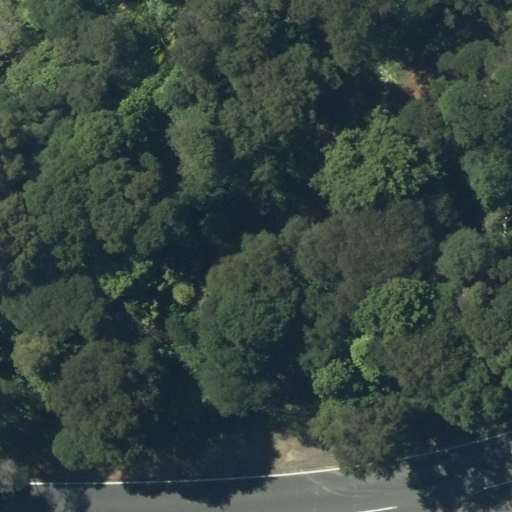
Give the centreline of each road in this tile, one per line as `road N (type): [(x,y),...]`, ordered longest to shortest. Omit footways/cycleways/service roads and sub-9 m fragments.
road 1 (track): [(421,0),(296,160),(219,511)]
road 2 (secondary): [(511,480),(327,511)]
